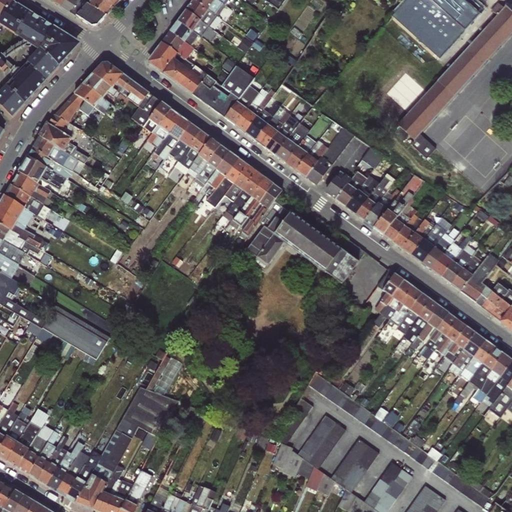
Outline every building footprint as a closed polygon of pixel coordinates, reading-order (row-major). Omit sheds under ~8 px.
[(13,1),(10,0),(0,0),(0,17),(2,18),(13,1)] [(88,4),(80,0),(65,0),(60,7),(76,17),(88,4)] [(91,0),(88,4),(107,17),(113,9),(98,0),(91,0)] [(98,0),(113,9),(120,2),(117,0),(98,0)] [(208,11),(193,0),(186,10),(201,21),(208,11)] [(216,0),(193,0),(208,11),(216,0)] [(214,15),(223,4),(217,0),(216,0),(208,11),(214,15)] [(227,0),(225,0),(223,4),(225,6),(235,13),(239,8),(229,1),(227,0)] [(271,0),(270,3),(275,6),(274,7),(278,10),(285,0),(271,0)] [(439,60),(464,32),(429,0),(407,0),(392,17),(439,60)] [(429,0),(464,32),(483,10),(471,0),(429,0)] [(28,11),(13,1),(2,18),(0,21),(0,24),(15,34),(18,30),(28,11)] [(88,4),(76,17),(92,27),(98,26),(107,17),(88,4)] [(225,6),(223,4),(214,15),(207,26),(199,36),(202,36),(209,28),(214,32),(222,21),(217,18),(225,6)] [(511,14),(504,8),(397,126),(399,127),(414,142),(421,135),(511,34),(511,14)] [(201,21),(186,10),(177,21),(193,32),(201,21)] [(42,45),(54,27),(28,11),(18,30),(23,33),(21,35),(24,37),(21,41),(22,45),(25,47),(27,47),(31,47),(30,46),(33,42),(36,44),(38,42),(42,45)] [(214,15),(208,11),(201,21),(207,26),(214,15)] [(193,32),(177,21),(170,32),(185,43),(193,32)] [(193,32),(199,36),(207,26),(201,21),(193,32)] [(68,36),(54,27),(42,45),(40,48),(27,62),(31,66),(27,71),(25,69),(23,72),(19,68),(17,68),(13,69),(11,72),(11,76),(15,80),(13,82),(14,84),(10,89),(6,85),(0,91),(0,106),(12,118),(70,55),(73,49),(73,46),(72,43),(71,40),(67,37),(68,36)] [(214,32),(209,28),(202,36),(215,46),(222,38),(214,32)] [(162,43),(177,54),(185,43),(170,32),(162,43)] [(191,47),(199,36),(193,32),(185,43),(191,47)] [(246,40),(239,49),(245,54),(252,45),(246,40)] [(177,54),(162,43),(147,63),(162,74),(174,59),(175,60),(178,55),(177,54)] [(182,58),(191,47),(185,43),(177,54),(178,55),(182,58)] [(256,47),(253,53),(257,56),(261,50),(256,47)] [(190,54),(185,60),(192,65),(196,59),(190,54)] [(287,56),(283,60),(294,67),(297,63),(287,56)] [(174,59),(162,74),(180,86),(190,72),(175,60),(174,59)] [(230,77),(238,65),(229,59),(222,70),(230,77)] [(231,94),(239,100),(252,84),(259,72),(241,60),(238,65),(230,77),(222,87),(216,83),(214,88),(228,98),(231,94)] [(102,65),(93,75),(113,90),(116,85),(123,76),(107,64),(102,65)] [(190,72),(180,86),(193,96),(207,76),(203,73),(199,78),(190,72)] [(113,90),(93,75),(83,85),(102,99),(103,100),(108,95),(113,90)] [(149,95),(123,76),(116,85),(130,96),(127,100),(130,102),(139,108),(149,95)] [(207,76),(193,96),(225,119),(237,102),(239,100),(231,94),(228,98),(214,88),(216,83),(207,76)] [(247,110),(262,90),(264,88),(259,85),(257,87),(252,84),(239,100),(237,102),(247,110)] [(102,99),(83,85),(74,95),(83,101),(94,109),(96,106),(102,99)] [(116,85),(113,90),(117,93),(127,100),(130,96),(116,85)] [(113,99),(117,93),(113,90),(108,95),(113,99)] [(258,118),(273,98),(276,94),(271,90),(268,94),(262,90),(247,110),(258,118)] [(130,102),(127,100),(117,93),(113,99),(125,108),(130,102)] [(83,101),(74,95),(55,116),(48,123),(59,131),(68,137),(75,127),(69,123),(83,101)] [(161,104),(149,95),(139,108),(140,109),(151,117),(161,104)] [(267,125),(280,108),(276,105),(278,102),(273,98),(258,118),(267,125)] [(112,106),(103,100),(102,99),(96,106),(108,111),(112,106)] [(235,127),(247,110),(237,102),(225,119),(235,127)] [(171,111),(161,104),(151,117),(149,121),(158,128),(171,111)] [(278,133),(290,116),(280,108),(267,125),(278,133)] [(132,120),(143,128),(149,121),(151,117),(140,109),(132,120)] [(245,134),(258,118),(247,110),(235,127),(245,134)] [(181,118),(171,111),(158,128),(168,135),(181,118)] [(287,140),(300,125),(290,116),(278,133),(287,140)] [(191,125),(181,118),(168,135),(179,142),(191,125)] [(255,141),(267,125),(258,118),(245,134),(255,141)] [(158,128),(149,121),(143,128),(152,135),(158,128)] [(59,131),(48,123),(39,138),(55,147),(64,153),(69,144),(72,139),(68,137),(59,131)] [(124,130),(115,124),(111,130),(119,136),(124,130)] [(201,132),(191,125),(179,142),(188,149),(201,132)] [(265,149),(278,133),(267,125),(255,141),(265,149)] [(298,148),(307,137),(313,128),(309,125),(306,130),(300,125),(287,140),(298,148)] [(414,142),(399,127),(391,136),(412,155),(416,150),(429,162),(439,151),(421,135),(414,142)] [(168,135),(158,128),(152,135),(147,142),(157,150),(168,135)] [(337,137),(347,145),(352,139),(341,131),(337,137)] [(212,140),(201,132),(188,149),(199,157),(212,140)] [(275,156),(287,140),(278,133),(265,149),(275,156)] [(169,154),(179,142),(168,135),(157,150),(148,162),(153,166),(165,151),(169,154)] [(308,155),(316,144),(307,137),(298,148),(308,155)] [(333,142),(344,151),(347,145),(337,137),(333,142)] [(48,159),(55,147),(39,138),(33,149),(48,159)] [(221,147),(212,140),(199,157),(207,164),(221,147)] [(286,164),(298,148),(287,140),(275,156),(286,164)] [(188,149),(179,142),(169,154),(168,156),(178,162),(188,149)] [(318,163),(328,149),(318,142),(316,144),(308,155),(318,163)] [(318,163),(328,171),(344,151),(333,142),(328,149),(318,163)] [(77,148),(69,144),(64,153),(85,165),(88,159),(76,151),(77,148)] [(78,176),(85,165),(64,153),(55,147),(48,159),(51,160),(78,176)] [(230,153),(221,147),(207,164),(207,165),(216,172),(230,153)] [(296,171),(308,155),(298,148),(286,164),(296,171)] [(48,159),(33,149),(28,157),(46,168),(51,160),(48,159)] [(187,173),(199,157),(188,149),(178,162),(174,168),(185,175),(187,173)] [(374,151),(370,149),(362,160),(375,169),(380,162),(371,156),(374,151)] [(374,151),(371,156),(380,162),(380,163),(384,157),(375,150),(374,151)] [(239,160),(230,153),(216,172),(225,178),(239,160)] [(296,171),(306,179),(318,163),(308,155),(296,171)] [(46,168),(28,157),(19,173),(38,185),(41,181),(47,169),(46,168)] [(207,165),(207,164),(199,157),(187,173),(196,179),(207,165)] [(74,184),(78,176),(51,160),(46,168),(47,169),(41,181),(60,191),(66,180),(74,184)] [(247,166),(239,160),(225,178),(224,179),(234,186),(247,166)] [(318,163),(306,179),(316,187),(328,171),(318,163)] [(207,165),(196,179),(194,182),(203,189),(207,184),(216,172),(207,165)] [(247,166),(234,186),(242,192),(256,173),(247,166)] [(358,191),(369,176),(360,170),(348,185),(357,192),(358,191)] [(224,179),(225,178),(216,172),(207,184),(213,188),(208,195),(211,198),(224,179)] [(38,185),(19,173),(11,186),(31,198),(38,185)] [(265,180),(256,173),(242,192),(251,198),(265,180)] [(358,191),(369,198),(384,179),(377,175),(376,176),(372,173),(369,176),(358,191)] [(377,206),(378,204),(396,181),(387,174),(384,179),(369,198),(368,200),(377,206)] [(511,185),(511,178),(509,177),(508,175),(502,181),(509,188),(511,185)] [(397,219),(401,213),(414,197),(425,183),(414,176),(388,211),(397,219)] [(339,178),(326,194),(336,201),(348,185),(339,178)] [(224,198),(234,186),(224,179),(211,198),(213,200),(209,205),(215,210),(224,198)] [(273,186),(265,180),(251,198),(260,205),(273,186)] [(38,185),(31,198),(47,208),(51,200),(50,200),(54,194),(38,185)] [(348,185),(336,201),(345,208),(357,192),(348,185)] [(31,198),(11,186),(5,196),(25,208),(31,198)] [(230,207),(242,192),(234,186),(224,198),(226,201),(224,203),(230,207)] [(282,192),(273,186),(260,205),(268,211),(273,204),(282,192)] [(357,192),(345,208),(355,216),(368,200),(369,198),(358,191),(357,192)] [(233,221),(251,198),(242,192),(230,207),(232,209),(222,222),(228,227),(233,221)] [(130,206),(132,202),(132,201),(134,199),(125,193),(121,199),(130,206)] [(25,208),(5,196),(0,204),(0,225),(10,231),(12,232),(17,222),(25,209),(25,208)] [(47,208),(31,198),(25,208),(25,209),(43,221),(50,210),(47,208)] [(260,205),(251,198),(233,221),(242,228),(260,205)] [(377,206),(368,200),(355,216),(364,222),(377,206)] [(135,203),(131,207),(138,212),(141,208),(142,206),(136,201),(135,203)] [(268,211),(261,221),(271,226),(279,210),(273,204),(268,211)] [(378,204),(377,206),(364,222),(374,229),(388,211),(378,204)] [(261,221),(268,211),(260,205),(242,228),(244,230),(242,233),(248,237),(261,221)] [(147,209),(143,214),(149,218),(153,214),(147,209)] [(273,236),(289,213),(283,209),(271,226),(268,230),(264,227),(247,251),(254,257),(257,259),(273,236)] [(405,227),(414,216),(417,213),(411,209),(405,216),(401,213),(397,219),(396,220),(405,227)] [(397,219),(388,211),(374,229),(383,236),(396,220),(397,219)] [(486,216),(480,211),(475,217),(482,222),(486,216)] [(324,274),(341,250),(290,213),(289,213),(273,236),(285,245),(324,274)] [(414,234),(424,222),(414,216),(405,227),(414,234)] [(490,217),(487,221),(496,227),(499,224),(490,217)] [(396,220),(383,236),(393,243),(405,227),(396,220)] [(434,249),(447,233),(450,228),(440,220),(434,228),(424,241),(434,249)] [(242,228),(233,221),(228,227),(226,230),(235,237),(242,228)] [(424,241),(434,228),(425,221),(424,222),(414,234),(424,241)] [(27,227),(17,222),(12,232),(20,236),(19,239),(37,249),(43,240),(25,230),(27,227)] [(10,231),(0,225),(0,239),(3,241),(10,231)] [(414,234),(405,227),(393,243),(402,250),(414,234)] [(12,232),(10,231),(3,241),(21,251),(23,248),(48,262),(51,257),(37,249),(19,239),(20,236),(12,232)] [(443,255),(452,244),(453,243),(448,239),(450,236),(447,233),(434,249),(443,255)] [(414,234),(402,250),(412,257),(424,241),(414,234)] [(273,236),(257,259),(268,267),(268,268),(285,245),(273,236)] [(453,263),(469,243),(470,242),(466,238),(458,248),(452,244),(443,255),(453,263)] [(0,247),(0,255),(18,266),(25,254),(21,251),(3,241),(0,247)] [(434,249),(424,241),(412,257),(422,264),(434,249)] [(342,250),(341,250),(324,274),(342,286),(366,254),(349,242),(342,250)] [(463,269),(473,256),(476,253),(471,249),(473,246),(469,243),(453,263),(463,270),(463,269)] [(153,248),(149,245),(142,254),(146,257),(153,248)] [(443,255),(434,249),(422,264),(431,271),(443,255)] [(133,260),(124,254),(118,263),(128,269),(133,260)] [(472,278),(481,284),(499,261),(489,254),(483,264),(473,277),(472,278)] [(0,264),(14,273),(18,266),(0,255),(0,264)] [(453,263),(443,255),(431,271),(441,278),(453,263)] [(473,277),(483,264),(481,262),(473,256),(463,269),(473,277)] [(257,259),(254,257),(249,263),(253,266),(255,264),(264,271),(268,267),(257,259)] [(177,258),(172,264),(178,269),(183,263),(177,258)] [(463,270),(453,263),(441,278),(451,286),(463,270)] [(463,269),(463,270),(451,286),(460,292),(472,278),(473,277),(463,269)] [(383,292),(394,276),(389,271),(378,288),(383,292)] [(20,285),(0,272),(0,305),(31,323),(42,329),(53,335),(96,361),(110,338),(55,306),(46,321),(11,302),(20,285)] [(392,299),(404,282),(395,275),(394,276),(383,292),(386,295),(392,299)] [(481,284),(472,278),(460,292),(475,303),(486,288),(481,284)] [(217,281),(211,290),(215,293),(221,284),(217,281)] [(401,305),(412,288),(404,282),(392,299),(401,305)] [(475,303),(501,322),(511,307),(511,293),(509,291),(507,293),(498,286),(492,293),(486,288),(475,303)] [(410,312),(422,295),(412,288),(401,305),(410,312)] [(203,299),(195,293),(188,305),(196,310),(203,299)] [(392,299),(386,295),(375,311),(381,315),(392,299)] [(419,318),(431,302),(422,295),(410,312),(419,318)] [(401,305),(392,299),(381,315),(373,325),(378,329),(382,324),(386,326),(387,325),(401,305)] [(427,325),(439,308),(431,302),(419,318),(427,325)] [(397,330),(410,312),(401,305),(387,325),(395,331),(397,330)] [(511,307),(501,322),(511,330),(511,307)] [(436,331),(449,315),(439,308),(427,325),(436,331)] [(419,318),(410,312),(397,330),(405,336),(409,331),(419,318)] [(445,338),(457,321),(449,315),(436,331),(445,338)] [(417,338),(427,325),(419,318),(409,331),(417,338)] [(0,322),(1,320),(0,319),(0,335),(6,339),(10,332),(5,328),(3,332),(0,330),(0,322)] [(466,328),(457,321),(445,338),(454,344),(466,328)] [(37,337),(42,329),(31,323),(27,330),(37,337)] [(436,331),(427,325),(417,338),(411,348),(415,351),(422,341),(426,345),(436,331)] [(475,334),(466,328),(454,344),(463,351),(475,334)] [(436,351),(445,338),(436,331),(426,345),(416,357),(419,360),(422,356),(428,361),(436,351)] [(486,342),(475,334),(463,351),(473,359),(486,342)] [(96,361),(53,335),(45,347),(68,360),(72,354),(93,366),(96,361)] [(454,344),(445,338),(436,351),(445,357),(454,344)] [(495,349),(486,342),(473,359),(482,365),(495,349)] [(463,351),(454,344),(445,357),(439,365),(445,369),(448,365),(451,367),(463,351)] [(504,355),(495,349),(482,365),(491,372),(504,355)] [(473,359),(463,351),(451,367),(449,370),(459,378),(461,375),(473,359)] [(511,364),(511,361),(504,355),(491,372),(501,379),(511,364)] [(146,390),(152,392),(170,359),(165,357),(146,390)] [(482,365),(473,359),(461,375),(470,382),(482,365)] [(511,381),(511,364),(501,379),(509,385),(511,381)] [(491,372),(482,365),(470,382),(469,382),(476,388),(478,389),(491,372)] [(491,372),(478,389),(484,394),(487,396),(501,379),(491,372)] [(315,374),(309,386),(483,509),(489,499),(479,492),(456,476),(445,468),(437,462),(420,449),(411,443),(391,428),(383,422),(347,397),(339,391),(315,374)] [(501,379),(487,396),(495,402),(507,388),(509,385),(501,379)] [(476,388),(469,382),(455,402),(460,405),(464,399),(466,400),(476,388)] [(339,391),(347,397),(352,390),(343,384),(339,391)] [(94,471),(92,475),(108,484),(117,467),(128,448),(138,428),(147,433),(141,446),(148,450),(152,451),(167,422),(175,407),(177,402),(152,392),(146,390),(140,388),(102,456),(97,465),(94,471)] [(511,403),(511,391),(507,388),(495,402),(488,411),(500,420),(507,411),(511,403)] [(484,394),(478,389),(475,394),(481,398),(484,394)] [(301,399),(278,440),(281,445),(286,446),(313,408),(301,399)] [(190,408),(177,402),(175,407),(187,412),(184,419),(191,423),(195,417),(198,411),(190,408)] [(13,403),(8,411),(0,424),(0,432),(7,436),(19,418),(13,415),(18,406),(13,403)] [(0,424),(8,411),(0,405),(0,424)] [(382,420),(387,413),(381,408),(375,416),(382,420)] [(26,430),(31,434),(24,446),(29,449),(40,430),(45,433),(47,428),(43,426),(49,417),(38,410),(28,426),(26,430)] [(208,414),(198,411),(195,417),(205,421),(208,414)] [(387,413),(382,420),(383,422),(391,428),(399,417),(390,412),(387,413)] [(21,413),(19,418),(7,436),(18,443),(26,430),(28,426),(23,423),(27,417),(21,413)] [(239,426),(208,414),(205,421),(226,428),(225,428),(236,432),(239,426)] [(303,461),(314,468),(318,471),(346,431),(326,417),(297,457),(303,461)] [(54,432),(47,428),(45,433),(40,430),(29,449),(40,456),(54,432)] [(31,434),(26,430),(18,443),(24,446),(31,434)] [(221,434),(215,431),(212,438),(218,440),(221,434)] [(54,432),(40,456),(49,461),(57,449),(53,447),(59,435),(54,432)] [(251,432),(248,441),(255,443),(258,435),(251,432)] [(265,453),(271,438),(262,434),(256,450),(265,453)] [(0,458),(7,462),(18,443),(7,436),(0,447),(0,458)] [(64,436),(57,449),(49,461),(59,467),(67,452),(64,450),(69,440),(64,436)] [(411,443),(420,449),(424,443),(416,437),(411,443)] [(281,445),(278,440),(271,438),(265,453),(264,454),(276,458),(281,445)] [(359,440),(331,480),(335,483),(346,491),(351,494),(379,455),(359,440)] [(17,469),(29,449),(24,446),(18,443),(7,462),(17,469)] [(71,454),(67,452),(59,467),(68,472),(84,446),(78,443),(71,454)] [(425,444),(422,449),(429,454),(432,448),(425,444)] [(286,446),(281,445),(276,458),(273,466),(282,469),(284,470),(292,452),(293,449),(286,446)] [(78,478),(85,466),(81,463),(89,449),(84,446),(68,472),(78,478)] [(29,475),(40,456),(29,449),(17,469),(29,475)] [(97,465),(102,456),(94,452),(85,466),(94,471),(97,465)] [(297,457),(292,452),(284,470),(282,469),(281,472),(294,478),(297,474),(303,461),(297,457)] [(38,481),(49,461),(40,456),(29,475),(38,481)] [(442,456),(437,462),(445,468),(448,464),(443,461),(445,459),(442,456)] [(47,486),(59,467),(49,461),(38,481),(47,486)] [(314,468),(303,461),(297,474),(309,479),(314,468)] [(453,462),(449,467),(457,473),(460,468),(453,462)] [(388,511),(412,478),(392,464),(364,503),(374,511),(376,511),(388,511)] [(94,471),(85,466),(78,478),(87,484),(92,475),(94,471)] [(257,468),(251,466),(249,472),(255,475),(257,468)] [(47,486),(57,492),(68,472),(59,467),(47,486)] [(123,470),(117,467),(108,484),(103,492),(114,497),(121,481),(118,479),(123,470)] [(318,471),(314,468),(309,479),(307,483),(319,487),(324,475),(318,471)] [(479,492),(483,487),(459,470),(456,476),(479,492)] [(66,497),(78,478),(68,472),(57,492),(66,497)] [(141,472),(135,484),(125,501),(137,506),(152,477),(141,472)] [(92,475),(87,484),(75,504),(93,511),(103,492),(108,484),(92,475)] [(331,480),(324,475),(319,487),(317,492),(328,497),(335,483),(331,480)] [(87,484),(78,478),(66,497),(75,504),(87,484)] [(123,479),(121,481),(114,497),(125,501),(135,484),(130,482),(123,479)] [(0,506),(4,509),(15,491),(6,486),(0,495),(0,506)] [(160,487),(148,511),(149,511),(160,511),(169,494),(163,491),(163,489),(160,487)] [(425,487),(407,511),(437,511),(445,501),(425,487)] [(495,495),(483,487),(479,492),(489,499),(495,495)] [(196,507),(191,504),(187,511),(200,511),(210,491),(204,488),(196,507)] [(5,511),(15,511),(25,497),(15,491),(4,509),(3,511),(5,511)] [(171,491),(169,494),(160,511),(174,511),(180,500),(182,496),(171,491)] [(216,493),(210,491),(200,511),(215,511),(216,510),(210,508),(216,493)] [(351,494),(346,491),(338,506),(346,511),(348,511),(356,498),(351,494)] [(103,492),(93,511),(96,511),(105,511),(114,497),(103,492)] [(511,511),(511,492),(501,508),(507,511),(511,511)] [(29,511),(35,503),(25,497),(15,511),(29,511)] [(119,511),(125,501),(114,497),(105,511),(119,511)] [(364,503),(356,498),(348,511),(373,511),(374,511),(364,503)] [(187,511),(191,504),(180,500),(174,511),(187,511)] [(133,511),(137,506),(125,501),(119,511),(133,511)] [(41,511),(44,508),(35,503),(29,511),(41,511)]
